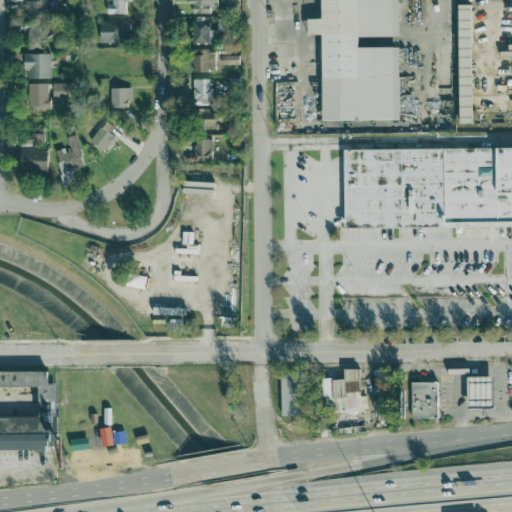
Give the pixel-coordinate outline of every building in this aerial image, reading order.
[(26,0),(26,15),(48,16),(48,0),(26,0)] [(125,14),(126,2),(137,2),(136,0),(111,0),(112,4),(107,4),(107,14),(125,14)] [(211,14),(211,7),(218,7),(218,0),(193,0),(193,14),(211,14)] [(324,121),(401,120),(400,47),(360,48),(360,40),(400,40),(399,0),(322,0),(323,19),(309,19),(309,35),(323,35),(324,121)] [(462,124),(475,124),(472,5),(459,5),(462,124)] [(193,43),(209,44),(209,17),(193,17),(193,43)] [(101,19),(100,43),(135,44),(136,20),(101,19)] [(28,50),(46,49),(45,29),(27,29),(28,50)] [(215,49),(192,50),(193,72),(216,72),(215,49)] [(50,79),(51,54),(25,53),(25,79),(50,79)] [(239,56),(221,56),(221,65),(239,65),(239,56)] [(193,99),(212,98),(211,79),(193,80),(193,99)] [(49,83),(28,84),(29,110),(50,109),(49,83)] [(69,83),(52,84),(53,100),(69,99),(69,83)] [(111,89),(110,108),(129,108),(129,89),(111,89)] [(216,126),(216,110),(199,109),(199,126),(216,126)] [(114,127),(101,117),(96,123),(109,133),(114,127)] [(114,136),(98,127),(90,144),(106,152),(114,136)] [(44,128),(31,128),(31,135),(23,135),(23,144),(43,145),(44,128)] [(85,167),(76,135),(65,138),(68,147),(54,151),(63,183),(71,181),(68,172),(85,167)] [(194,161),(212,161),(213,139),(195,139),(194,161)] [(511,147),(344,150),(345,227),(511,225),(511,147)] [(21,174),(47,174),(48,148),(21,148),(21,174)] [(359,369),(344,370),(344,379),(324,380),(326,413),(367,411),(366,396),(360,396),(359,369)] [(48,371),(0,371),(0,450),(46,450),(46,446),(55,446),(55,384),(48,384),(48,371)] [(282,417),(304,416),(303,373),(281,374),(282,417)] [(494,377),(469,378),(470,409),(495,408),(494,377)] [(407,419),(439,419),(439,383),(412,383),(412,391),(407,391),(407,419)] [(100,429),(102,446),(126,444),(125,433),(112,434),(111,428),(100,429)] [(72,451),(89,449),(88,438),(71,440),(72,451)]
